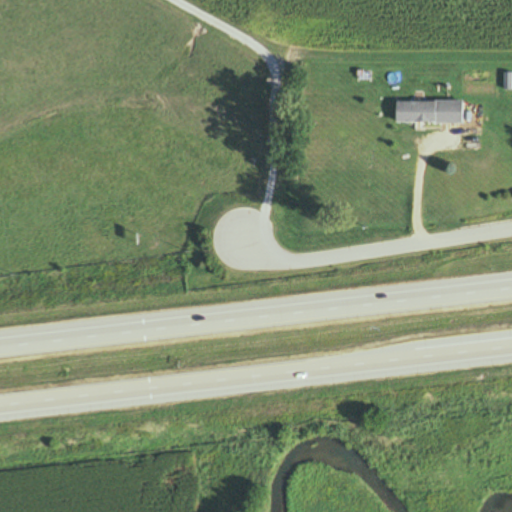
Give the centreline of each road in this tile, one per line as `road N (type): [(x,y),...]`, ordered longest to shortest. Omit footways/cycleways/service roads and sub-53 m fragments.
road 1 (trunk): [(0,410),(511,348)]
road 2 (trunk): [(511,290),(0,346)]
road 3 (residential): [(241,238),(271,265),(511,227)]
